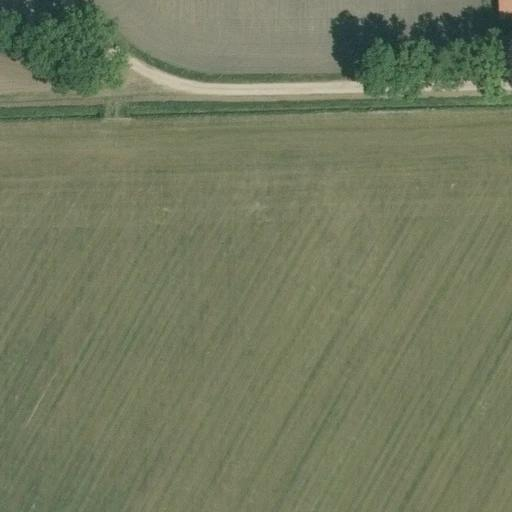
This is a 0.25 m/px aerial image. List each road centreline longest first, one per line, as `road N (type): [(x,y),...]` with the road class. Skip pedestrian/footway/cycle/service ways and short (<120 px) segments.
road 1 (track): [(511,86),(162,88)]
road 2 (track): [(162,88),(0,103)]
road 3 (track): [(162,88),(131,74),(65,0)]
